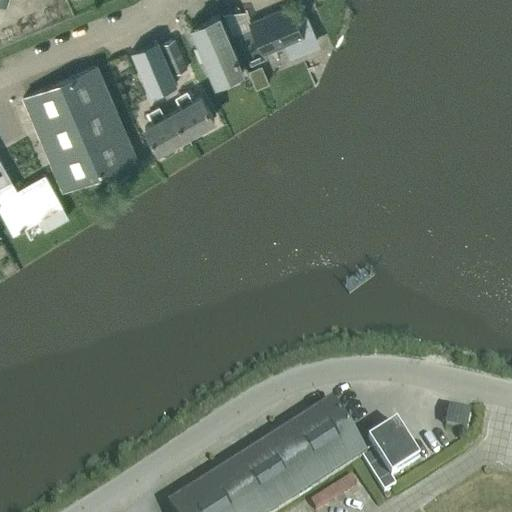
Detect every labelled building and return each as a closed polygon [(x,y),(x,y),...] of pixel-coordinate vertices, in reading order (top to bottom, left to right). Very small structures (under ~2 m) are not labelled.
[(238,33),(251,64),(267,57),(265,52),(284,44),(290,57),(320,44),(308,16),(296,21),(290,6),(251,23),(252,27),(238,33)] [(191,26),(215,82),(243,70),(219,13),(191,26)] [(174,74),(187,68),(175,39),(162,44),(174,74)] [(177,85),(158,40),(132,51),(151,96),(177,85)] [(24,97),(63,189),(137,157),(98,65),(24,97)] [(174,111),(186,133),(214,118),(202,95),(193,101),(187,90),(176,96),(182,106),(174,111)] [(174,111),(165,116),(159,105),(148,112),(154,122),(145,127),(158,149),(160,148),(162,153),(167,154),(175,149),(176,146),(173,141),(186,133),(174,111)] [(0,186),(0,209),(14,233),(39,220),(44,230),(69,216),(63,206),(45,174),(17,189),(9,194),(4,185),(0,186)] [(374,450),(366,455),(332,401),(168,505),(172,511),(280,511),(361,461),(384,496),(397,487),(392,478),(418,461),(396,427),(370,443),(374,450)] [(470,413),(450,408),(446,426),(466,431),(470,413)]
